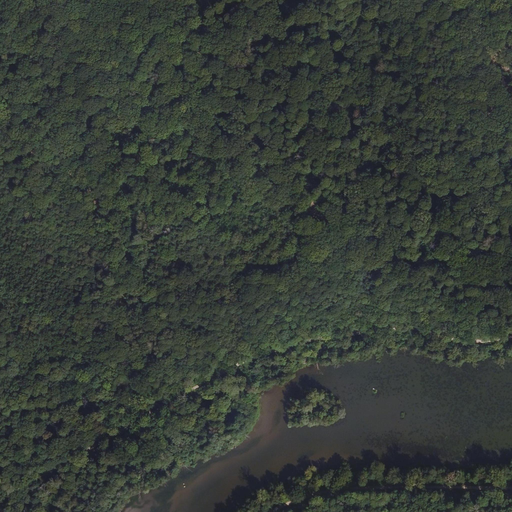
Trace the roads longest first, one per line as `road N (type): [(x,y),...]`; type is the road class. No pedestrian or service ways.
road 1 (track): [(161,406),(216,373),(315,338),(395,329),(485,342),(511,337)]
road 2 (track): [(511,485),(355,488),(270,511)]
road 3 (track): [(0,499),(155,409)]
